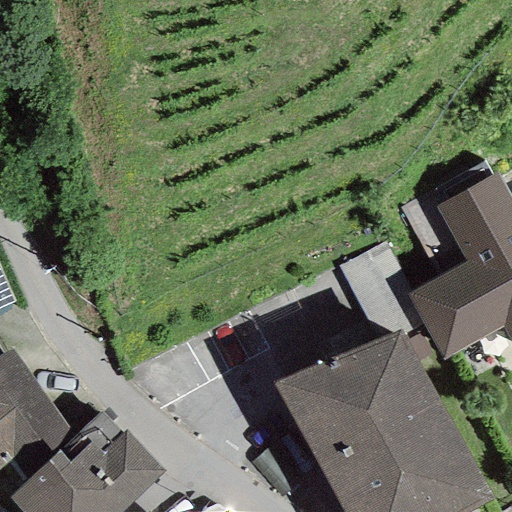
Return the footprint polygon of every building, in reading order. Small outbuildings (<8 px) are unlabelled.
[(511,202),(495,172),(433,206),(464,262),(410,291),(406,294),(423,324),(443,360),(502,327),(511,344),(511,202)] [(423,324),(406,294),(410,291),(384,243),(335,267),(378,340),(402,331),(423,324)] [(0,259),(0,325),(22,317),(0,259)] [(378,340),(272,382),(343,511),(465,511),(490,498),(402,331),(378,340)] [(12,350),(0,355),(0,464),(8,459),(27,476),(70,437),(12,350)] [(121,511),(163,472),(124,431),(101,455),(89,443),(68,463),(58,451),(8,498),(20,511),(121,511)]
